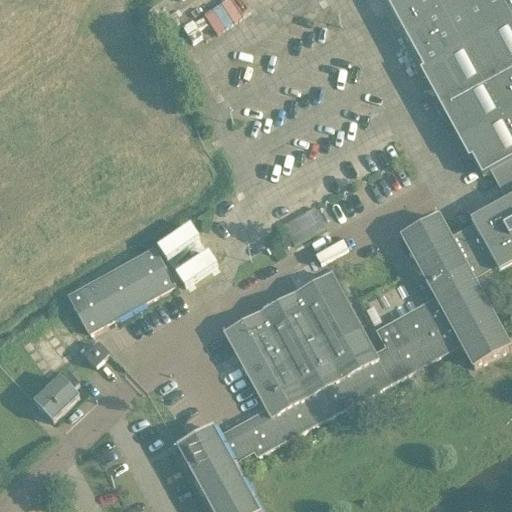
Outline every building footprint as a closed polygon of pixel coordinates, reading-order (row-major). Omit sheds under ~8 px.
[(214,432),(178,451),(211,511),(258,511),(234,467),(255,456),(258,461),(462,348),(475,372),(511,352),(474,283),(497,271),(500,276),(511,269),(511,0),(389,0),(386,1),(484,179),(491,175),(507,204),(472,224),(474,229),(451,241),(440,220),(402,240),(437,303),(378,336),(387,353),(376,359),(332,279),(225,337),(267,415),(219,441),(214,432)] [(304,217),(284,228),(295,250),(316,238),(304,217)] [(175,290),(155,254),(71,301),(90,337),(175,290)] [(69,318),(31,347),(51,374),(90,345),(69,318)] [(86,360),(97,371),(110,359),(100,348),(86,360)] [(63,383),(62,382),(35,407),(54,426),(80,401),(73,394),(80,387),(69,376),(63,383)]
